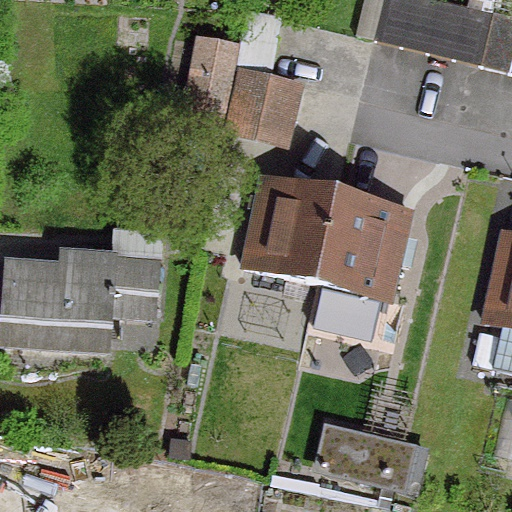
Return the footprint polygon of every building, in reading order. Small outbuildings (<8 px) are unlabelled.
[(407,0),(379,0),(369,44),(395,50),(407,0)] [(434,5),(412,0),(407,0),(395,50),(422,57),(434,5)] [(461,12),(434,5),(422,57),(448,63),(461,12)] [(487,18),(461,12),(448,63),(474,69),(487,18)] [(511,44),(511,23),(487,18),(475,70),(504,77),(511,44)] [(230,52),(192,45),(180,112),(218,119),(230,52)] [(236,54),(231,74),(261,81),(265,60),(236,54)] [(233,77),(225,110),(287,124),(295,92),(233,77)] [(331,200),(257,184),(238,272),(311,288),(331,200)] [(404,217),(331,200),(311,288),(383,305),(404,217)] [(69,279),(3,275),(0,316),(0,347),(100,355),(103,314),(145,317),(148,271),(130,270),(132,243),(72,239),(69,279)] [(479,327),(497,331),(488,372),(511,377),(511,241),(506,270),(493,268),(479,327)] [(397,462),(377,458),(370,488),(391,492),(397,462)] [(51,511),(53,467),(0,465),(0,511),(51,511)]
